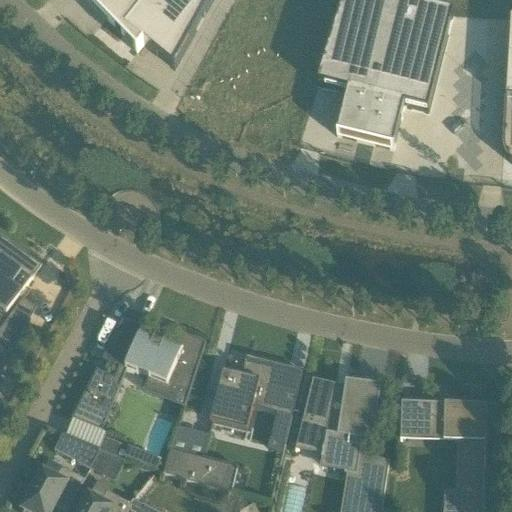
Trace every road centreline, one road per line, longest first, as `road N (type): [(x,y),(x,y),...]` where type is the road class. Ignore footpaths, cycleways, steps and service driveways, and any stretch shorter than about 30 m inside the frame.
road 1 (unclassified): [(511,221),(358,198),(227,157),(104,89),(8,0)]
road 2 (unclassified): [(511,351),(352,331),(252,305),(124,254)]
road 3 (residential): [(0,478),(124,254)]
road 4 (unclassified): [(124,254),(0,175)]
